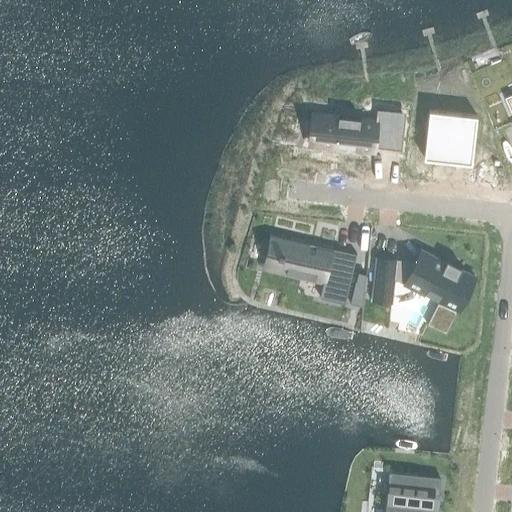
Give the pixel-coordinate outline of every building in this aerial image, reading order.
[(320,115),(316,146),(374,152),(376,130),(398,133),(400,112),(376,110),(375,121),(320,115)] [(428,111),(423,159),(471,164),(476,116),(428,111)] [(283,239),(275,271),(323,282),(319,298),(344,304),(356,254),(309,243),(308,245),(283,239)] [(420,250),(404,284),(439,301),(427,325),(446,334),(457,311),(474,277),(458,269),(458,268),(459,266),(446,260),(445,262),(444,262),(420,250)] [(376,258),(371,301),(390,304),(395,265),(395,260),(376,258)] [(365,275),(357,273),(349,304),(362,306),(365,275)] [(392,479),(388,511),(436,511),(440,481),(416,478),(415,482),(392,479)]
